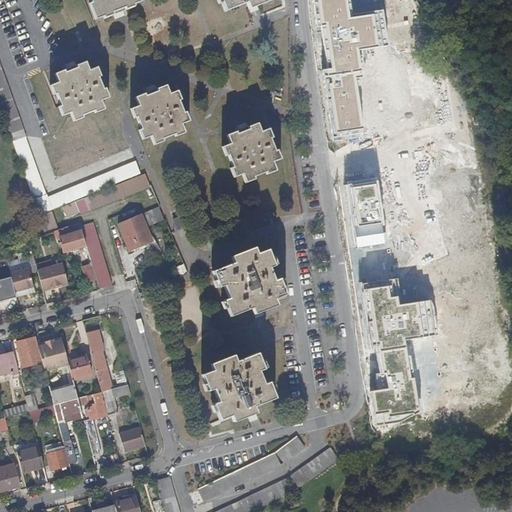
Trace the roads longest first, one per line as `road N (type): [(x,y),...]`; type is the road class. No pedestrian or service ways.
road 1 (residential): [(0,332),(124,302),(170,468),(9,511)]
road 2 (residential): [(364,415),(301,0)]
road 3 (residential): [(364,415),(180,465)]
